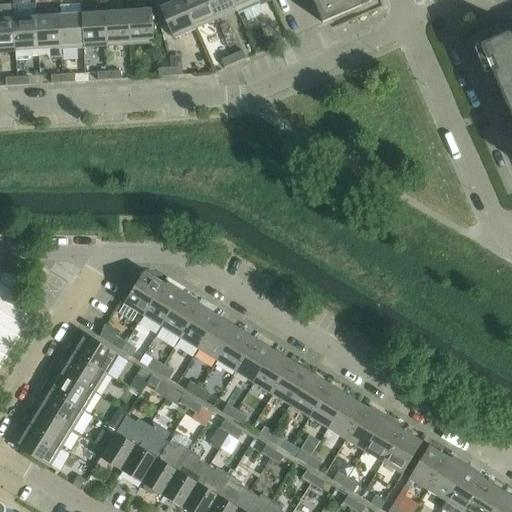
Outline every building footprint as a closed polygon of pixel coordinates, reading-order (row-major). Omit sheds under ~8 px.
[(195,30),(182,0),(181,0),(160,9),(173,39),(195,30)] [(206,0),(182,0),(195,30),(216,21),(206,0)] [(231,0),(206,0),(216,21),(237,12),(231,0)] [(231,0),(237,12),(240,18),(240,17),(240,15),(244,13),(248,23),(249,22),(252,20),(256,19),(259,17),(261,13),(261,10),(260,6),(271,1),(270,0),(231,0)] [(369,0),(316,0),(326,23),(371,3),(369,0)] [(61,17),(59,17),(61,50),(84,48),(82,16),(81,16),(80,6),(60,7),(61,17)] [(152,11),(128,13),(130,45),(154,44),(152,11)] [(128,13),(105,14),(107,47),(130,45),(128,13)] [(105,14),(82,16),(84,48),(107,47),(105,14)] [(59,17),(37,18),(39,57),(48,56),(50,59),(62,58),(61,50),(59,17)] [(37,18),(14,20),(16,53),(16,61),(28,60),(30,57),(39,57),(37,18)] [(14,20),(0,20),(0,53),(16,53),(14,20)] [(511,37),(507,35),(503,24),(468,39),(466,44),(475,64),(486,59),(511,118),(511,37)] [(243,52),(232,56),(235,64),(246,59),(243,52)] [(235,64),(232,56),(221,61),(224,69),(235,64)] [(182,68),(171,69),(171,77),(183,76),(182,68)] [(171,77),(171,69),(159,69),(159,78),(171,77)] [(97,73),(98,81),(110,81),(109,72),(97,73)] [(121,72),(109,72),(110,81),(121,80),(121,72)] [(51,76),(51,84),(64,84),(63,75),(51,76)] [(75,75),(63,75),(64,84),(75,83),(75,75)] [(29,77),(18,78),(18,86),(30,86),(29,77)] [(5,79),(6,87),(18,86),(18,78),(5,79)] [(1,271),(0,272),(0,367),(37,307),(20,297),(26,287),(1,271)] [(124,305),(125,305),(119,314),(132,322),(138,313),(143,317),(163,285),(144,273),(124,305)] [(163,285),(143,317),(162,328),(183,293),(173,287),(171,290),(163,285)] [(183,293),(162,328),(180,339),(200,307),(192,303),(194,300),(183,293)] [(200,307),(180,339),(199,351),(218,319),(200,307)] [(218,319),(199,351),(217,362),(237,330),(218,319)] [(237,330),(217,362),(236,373),(255,341),(237,330)] [(72,345),(68,352),(107,375),(118,356),(83,335),(76,347),(72,345)] [(111,346),(121,352),(126,344),(116,338),(111,346)] [(255,341),(236,373),(254,385),(255,384),(274,353),(255,341)] [(126,344),(121,352),(131,358),(136,350),(126,344)] [(67,361),(60,373),(95,394),(107,375),(68,352),(64,359),(67,361)] [(255,384),(254,385),(273,396),(292,364),(274,353),(255,384)] [(148,368),(158,374),(163,367),(153,361),(148,368)] [(292,364),(273,396),(291,407),(311,375),(292,364)] [(163,367),(158,374),(168,381),(173,373),(163,367)] [(50,382),(45,389),(84,412),(95,394),(60,373),(53,384),(50,382)] [(311,375),(291,407),(310,419),(329,386),(311,375)] [(151,377),(147,384),(156,390),(161,382),(151,377)] [(134,380),(130,387),(141,394),(145,387),(134,380)] [(185,391),(195,397),(200,389),(190,383),(185,391)] [(329,386),(310,419),(328,430),(348,398),(329,386)] [(45,398),(38,409),(73,431),(84,412),(45,389),(41,395),(45,398)] [(200,389),(195,397),(205,403),(210,396),(200,389)] [(179,404),(188,410),(193,402),(184,397),(179,404)] [(348,398),(328,430),(346,441),(366,409),(348,398)] [(193,402),(188,410),(195,414),(197,415),(202,408),(193,402)] [(222,413),(232,420),(237,412),(227,406),(222,413)] [(195,414),(192,420),(205,428),(213,415),(202,408),(197,415),(195,414)] [(27,418),(23,425),(61,449),(73,431),(38,409),(31,421),(27,418)] [(366,409),(346,441),(365,452),(386,418),(376,411),(374,414),(366,409)] [(237,412),(232,420),(242,426),(247,418),(237,412)] [(101,459),(122,472),(150,427),(139,420),(137,423),(127,417),(114,438),(106,451),(101,459)] [(386,418),(365,452),(383,464),(403,432),(395,427),(397,424),(386,418)] [(220,429),(229,435),(234,427),(225,422),(220,429)] [(150,427),(122,472),(142,485),(168,443),(166,441),(170,434),(155,424),(152,428),(150,427)] [(61,449),(23,425),(19,432),(22,435),(15,447),(50,468),(61,449)] [(234,427),(229,435),(238,440),(243,433),(234,427)] [(219,428),(211,441),(221,448),(229,435),(220,429),(219,428)] [(259,436),(269,442),(274,435),(264,429),(259,436)] [(105,432),(97,445),(106,451),(114,438),(105,432)] [(403,432),(383,464),(402,475),(422,443),(403,432)] [(274,435),(269,442),(279,448),(284,441),(274,435)] [(168,443),(142,485),(145,486),(144,489),(144,492),(151,496),(154,495),(156,493),(163,497),(191,452),(187,450),(192,443),(184,438),(181,437),(178,437),(175,438),(172,441),(171,444),(168,443)] [(261,454),(270,460),(275,452),(266,447),(261,454)] [(409,480),(428,491),(448,459),(429,448),(409,480)] [(296,459),(306,465),(311,457),(301,451),(296,459)] [(191,452),(163,497),(183,510),(209,468),(199,462),(201,459),(191,452)] [(275,452),(270,460),(279,466),(284,458),(275,452)] [(311,457),(306,465),(316,471),(321,464),(311,457)] [(448,459),(428,491),(447,503),(468,468),(458,461),(456,464),(448,459)] [(209,468),(183,510),(186,511),(210,511),(231,477),(221,470),(219,474),(209,468)] [(468,468),(447,503),(442,511),(466,511),(485,482),(477,477),(479,474),(468,468)] [(302,479),(311,485),(316,478),(307,472),(302,479)] [(333,481),(343,487),(348,480),(338,474),(333,481)] [(78,476),(73,485),(80,490),(85,480),(78,476)] [(231,477),(210,511),(238,511),(250,493),(240,487),(242,484),(231,477)] [(316,478),(311,485),(320,491),(325,483),(316,478)] [(348,480),(343,487),(353,494),(358,486),(348,480)] [(485,482),(466,511),(491,511),(503,493),(485,482)] [(250,493),(238,511),(266,511),(272,502),(262,496),(260,499),(250,493)] [(511,511),(511,498),(503,493),(491,511),(511,511)] [(343,505),(352,510),(357,503),(348,497),(343,505)] [(375,497),(370,504),(381,511),(385,503),(375,497)] [(272,502),(266,511),(281,511),(283,509),(272,502)] [(357,503),(352,510),(355,511),(363,511),(366,508),(357,503)]
